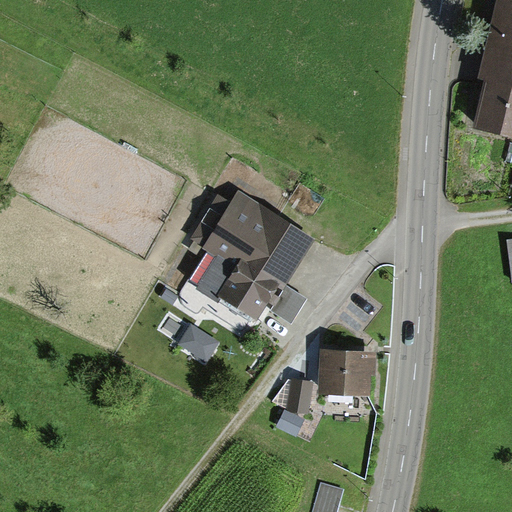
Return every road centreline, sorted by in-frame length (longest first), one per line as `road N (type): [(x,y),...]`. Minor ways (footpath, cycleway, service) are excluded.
road 1 (tertiary): [(391,511),(415,373),(429,97),(443,0)]
road 2 (track): [(162,511),(382,246),(423,226),(511,216)]
